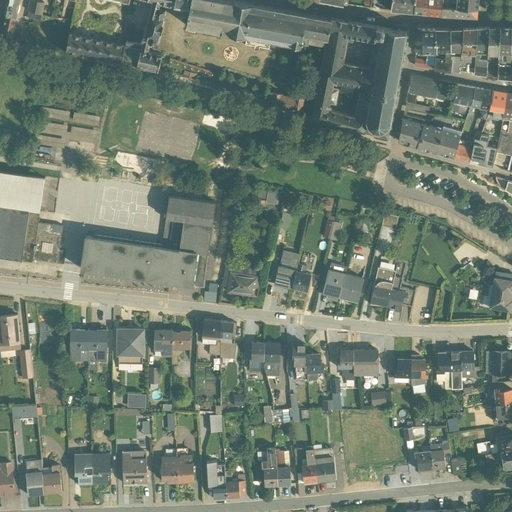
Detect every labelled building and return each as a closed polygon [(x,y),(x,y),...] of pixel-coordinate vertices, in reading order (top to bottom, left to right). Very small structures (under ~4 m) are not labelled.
[(17,0),(9,0),(8,3),(6,2),(3,14),(15,17),(19,0),(17,0)] [(28,8),(28,9),(42,13),(43,13),(45,1),(41,0),(30,0),(29,8),(28,8)] [(133,33),(142,35),(151,0),(120,0),(140,4),(133,33)] [(141,38),(142,39),(150,41),(152,41),(153,42),(154,43),(155,43),(156,43),(157,43),(158,42),(159,41),(159,40),(159,39),(158,38),(159,38),(166,12),(166,11),(166,10),(166,9),(166,8),(165,8),(164,7),(163,7),(162,7),(161,7),(159,7),(160,0),(174,3),(174,2),(182,3),(182,0),(151,0),(142,35),(141,38)] [(325,43),(330,15),(263,2),(249,0),(188,0),(188,4),(189,5),(186,21),(219,28),(219,29),(227,31),(228,30),(300,43),(301,38),(325,43)] [(400,9),(413,10),(414,0),(390,0),(390,8),(400,8),(400,9)] [(414,0),(413,10),(426,11),(427,0),(414,0)] [(440,12),(441,4),(441,0),(427,0),(426,11),(440,12)] [(476,7),(441,4),(440,12),(475,14),(476,7)] [(42,13),(28,9),(27,15),(33,17),(32,21),(39,23),(42,13)] [(10,40),(15,17),(3,14),(0,30),(0,32),(2,33),(2,35),(1,38),(10,40)] [(330,15),(325,43),(313,104),(311,115),(372,132),(367,127),(364,122),(363,116),(380,25),(330,15)] [(499,24),(488,25),(487,49),(487,58),(486,73),(492,75),(494,65),(493,65),(493,58),(497,58),(498,50),(499,24)] [(510,24),(499,24),(498,50),(505,50),(505,58),(510,58),(510,24)] [(387,126),(390,122),(406,32),(407,32),(407,30),(406,30),(406,29),(399,28),(399,27),(389,25),(389,26),(388,26),(380,25),(363,116),(364,122),(367,127),(372,132),(375,132),(378,132),(385,134),(387,126)] [(476,25),(462,26),(461,48),(460,54),(460,66),(461,66),(462,67),(463,67),(463,68),(464,68),(465,68),(465,69),(468,69),(468,68),(469,68),(470,68),(471,68),(472,67),(473,67),(474,50),(476,25)] [(488,25),(476,25),(474,50),(479,50),(487,49),(488,25)] [(434,26),(417,26),(415,49),(422,50),(427,50),(434,51),(434,47),(434,26)] [(434,47),(450,48),(450,26),(434,26),(434,47)] [(462,26),(450,26),(450,48),(450,56),(451,56),(450,68),(459,70),(460,66),(460,54),(455,53),(455,48),(461,48),(462,26)] [(150,41),(142,39),(142,41),(121,37),(119,42),(69,32),(66,51),(158,67),(161,51),(148,48),(150,41)] [(434,51),(433,66),(450,68),(451,56),(450,56),(450,48),(434,47),(434,51)] [(433,66),(434,51),(427,50),(425,59),(414,57),(414,63),(433,66)] [(473,71),(486,73),(487,58),(478,57),(478,55),(479,55),(479,50),(474,50),(473,67),(473,71)] [(166,69),(209,82),(213,70),(170,56),(166,69)] [(496,75),(510,77),(511,58),(510,58),(505,58),(497,58),(496,75)] [(417,91),(435,95),(438,78),(411,73),(407,89),(417,91)] [(225,81),(224,85),(265,99),(268,89),(245,82),(244,87),(225,81)] [(470,103),(474,84),(456,81),(452,106),(455,107),(454,109),(464,111),(464,109),(467,109),(470,103)] [(479,105),(483,86),(474,84),(470,103),(467,109),(464,117),(472,118),(475,104),(479,105)] [(487,114),(492,88),(483,86),(479,105),(476,115),(486,117),(487,114)] [(511,91),(492,88),(487,114),(486,117),(484,121),(493,123),(493,115),(501,117),(499,127),(500,127),(511,130),(511,128),(511,91)] [(311,115),(313,104),(303,102),(304,95),(295,94),(295,95),(282,93),(282,91),(272,89),(270,100),(311,115)] [(417,91),(407,89),(405,99),(406,99),(405,106),(428,111),(429,104),(415,101),(417,91)] [(399,139),(416,144),(422,121),(423,117),(403,111),(397,137),(399,139)] [(422,121),(416,144),(435,150),(441,127),(422,121)] [(441,127),(435,150),(453,155),(459,136),(461,128),(442,123),(441,127)] [(473,134),(478,137),(481,128),(476,126),(473,134)] [(511,128),(511,130),(500,127),(499,140),(496,149),(511,153),(511,147),(511,128)] [(459,136),(453,155),(468,159),(473,140),(465,138),(459,136)] [(0,169),(0,254),(32,259),(33,258),(64,262),(66,249),(59,248),(63,224),(38,220),(45,176),(0,169)] [(511,192),(511,179),(497,175),(505,188),(511,192)] [(266,201),(277,203),(279,191),(268,189),(266,201)] [(81,267),(192,283),(192,278),(194,278),(194,281),(195,283),(203,284),(215,200),(169,193),(167,204),(165,204),(163,215),(166,215),(162,244),(85,233),(81,267)] [(279,225),(287,227),(290,212),(289,211),(290,205),(284,204),(283,210),(282,210),(279,225)] [(398,215),(384,211),(381,224),(395,227),(398,215)] [(323,235),(329,236),(333,220),(327,218),(323,235)] [(329,236),(329,237),(336,239),(341,221),(333,219),(333,220),(329,236)] [(229,242),(237,242),(238,232),(231,231),(229,242)] [(227,285),(229,269),(231,269),(231,265),(235,244),(227,243),(224,262),(225,262),(222,284),(227,285)] [(275,281),(291,285),(297,261),(299,250),(289,248),(286,258),(290,259),(289,265),(279,263),(275,281)] [(323,290),(340,294),(345,271),(347,264),(330,260),(323,290)] [(470,260),(462,266),(465,270),(473,263),(470,260)] [(297,261),(291,285),(306,289),(311,271),(305,270),(307,263),(297,261)] [(384,303),(387,303),(394,273),(395,268),(377,264),(370,300),(370,302),(384,304),(384,303)] [(226,291),(256,295),(260,273),(257,273),(247,271),(241,270),(231,269),(229,269),(227,285),(226,291)] [(362,275),(345,271),(340,294),(357,299),(363,275),(362,275)] [(394,273),(387,303),(400,306),(402,297),(405,297),(407,290),(407,287),(399,285),(401,275),(394,273)] [(511,289),(511,278),(494,276),(489,304),(508,307),(509,308),(511,298),(509,297),(510,289),(511,289)] [(468,296),(476,297),(478,288),(470,287),(468,296)] [(0,348),(21,347),(17,312),(0,314),(0,348)] [(209,351),(220,352),(220,318),(204,316),(202,341),(209,342),(209,351)] [(220,352),(220,355),(234,356),(236,341),(234,340),(236,321),(233,320),(220,318),(220,352)] [(27,321),(29,341),(35,341),(34,332),(36,332),(35,321),(27,321)] [(70,358),(88,359),(89,325),(80,325),(80,327),(77,327),(76,327),(76,328),(75,328),(75,329),(71,329),(71,325),(70,358)] [(89,325),(88,359),(88,367),(97,367),(97,359),(106,359),(107,325),(106,325),(106,328),(102,328),(102,325),(89,325)] [(118,361),(142,361),(143,327),(119,327),(118,361)] [(162,355),(172,355),(172,328),(154,328),(154,348),(162,349),(162,355)] [(172,355),(171,361),(177,362),(178,354),(180,354),(183,351),(183,346),(190,346),(190,328),(172,328),(172,355)] [(260,359),(264,359),(265,340),(251,339),(251,346),(250,346),(249,367),(260,368),(260,359)] [(265,340),(264,359),(264,364),(267,376),(275,376),(275,373),(278,373),(279,359),(280,359),(280,340),(265,340)] [(307,365),(306,359),(304,359),(305,341),(292,341),(291,365),(307,365)] [(30,347),(19,348),(22,376),(33,375),(31,361),(30,348),(30,347)] [(344,377),(353,377),(353,372),(353,348),(353,347),(339,347),(339,355),(337,355),(337,366),(342,366),(342,374),(344,374),(344,377)] [(353,348),(353,372),(363,372),(363,374),(365,376),(370,376),(372,374),(372,372),(377,372),(377,347),(353,348)] [(459,349),(461,375),(473,375),(473,376),(479,376),(479,364),(474,364),(472,348),(459,349)] [(444,386),(451,386),(450,349),(437,350),(437,365),(435,365),(435,370),(436,370),(436,379),(444,378),(444,386)] [(450,349),(451,386),(461,386),(461,375),(459,349),(450,349)] [(510,367),(510,355),(509,355),(509,349),(491,349),(490,371),(490,372),(487,372),(487,380),(495,380),(495,371),(508,371),(509,367),(510,367)] [(306,351),(306,359),(307,365),(307,378),(316,378),(318,375),(317,370),(323,369),(323,359),(320,359),(320,351),(306,351)] [(408,380),(408,379),(411,378),(411,356),(396,355),(395,365),(393,365),(393,374),(394,374),(394,379),(408,380)] [(411,378),(411,383),(425,380),(424,375),(427,375),(427,367),(425,367),(425,356),(411,356),(411,378)] [(150,381),(159,381),(159,366),(150,365),(150,381)] [(331,390),(340,390),(339,376),(330,377),(331,390)] [(511,400),(511,388),(511,386),(503,387),(503,385),(493,386),(494,394),(491,394),(492,402),(511,400)] [(371,402),(386,401),(385,388),(370,390),(371,402)] [(127,404),(145,405),(146,392),(127,391),(127,404)] [(233,403),(244,403),(244,393),(233,393),(233,403)] [(88,404),(98,405),(99,394),(89,394),(88,404)] [(319,408),(332,407),(332,398),(322,398),(322,404),(318,404),(319,408)] [(511,413),(511,400),(492,402),(490,402),(492,418),(506,417),(506,414),(511,413)] [(13,416),(37,414),(36,403),(11,405),(13,416)] [(271,420),(273,421),(273,416),(271,416),(270,404),(263,404),(264,420),(271,420)] [(299,406),(288,405),(289,406),(289,415),(292,415),(292,418),(299,418),(299,406)] [(273,416),(273,421),(290,420),(289,415),(289,406),(272,407),(273,416)] [(221,429),(220,412),(209,412),(210,430),(221,429)] [(458,427),(456,415),(446,417),(448,429),(458,427)] [(412,425),(403,426),(404,439),(413,437),(412,425)] [(501,448),(511,446),(511,431),(508,432),(508,430),(494,432),(496,440),(497,448),(501,448)] [(430,444),(432,466),(445,465),(443,451),(449,450),(448,437),(441,438),(442,441),(429,442),(430,444)] [(484,451),(497,448),(496,440),(490,441),(489,439),(476,441),(478,452),(484,451)] [(313,443),(317,478),(325,478),(325,476),(334,475),(331,445),(321,446),(321,442),(313,443)] [(303,480),(317,478),(313,443),(305,444),(306,456),(301,456),(302,470),(303,480)] [(275,446),(275,444),(266,444),(266,448),(257,449),(257,458),(261,457),(262,465),(264,465),(265,484),(277,483),(275,446)] [(416,458),(417,464),(418,468),(432,466),(430,444),(414,446),(414,449),(414,459),(416,458)] [(280,448),(279,446),(275,446),(277,483),(290,483),(288,448),(280,448)] [(511,446),(501,448),(497,448),(484,451),(486,461),(502,458),(504,467),(511,465),(511,446)] [(146,447),(122,448),(123,481),(147,481),(146,447)] [(92,451),(93,482),(108,481),(107,472),(111,472),(110,450),(92,451)] [(78,482),(93,482),(92,451),(74,451),(75,473),(77,473),(78,482)] [(180,454),(177,454),(178,480),(188,480),(188,478),(194,478),(194,469),(195,469),(195,463),(193,463),(193,460),(190,460),(190,452),(180,453),(180,454)] [(178,480),(177,454),(177,453),(162,454),(162,461),(161,461),(161,463),(159,463),(159,467),(159,471),(161,471),(161,477),(167,477),(167,481),(178,480)] [(225,461),(227,495),(239,495),(239,494),(245,494),(244,471),(238,471),(238,477),(232,478),(231,458),(229,458),(229,456),(225,456),(225,461)] [(459,456),(451,457),(453,473),(461,472),(459,456)] [(213,496),(227,495),(225,461),(216,462),(216,458),(206,459),(207,482),(212,482),(213,496)] [(4,496),(15,495),(12,459),(0,460),(0,463),(0,462),(0,493),(4,493),(4,496)] [(42,471),(44,491),(62,489),(59,462),(51,463),(51,464),(42,466),(43,471),(42,471)] [(27,494),(44,492),(44,491),(42,471),(42,467),(25,469),(27,494)]
